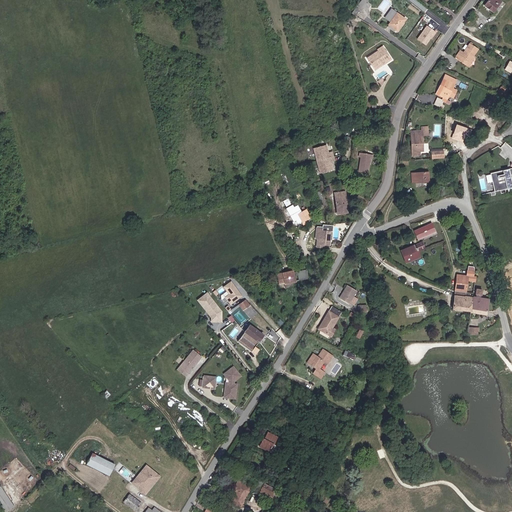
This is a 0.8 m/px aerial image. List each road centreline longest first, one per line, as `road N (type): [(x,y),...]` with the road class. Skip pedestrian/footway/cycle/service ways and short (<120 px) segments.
road 1 (residential): [(358,227),(185,511)]
road 2 (residential): [(475,0),(408,93),(387,185),(358,227)]
road 3 (unclassified): [(511,339),(472,216),(458,204),(358,227)]
